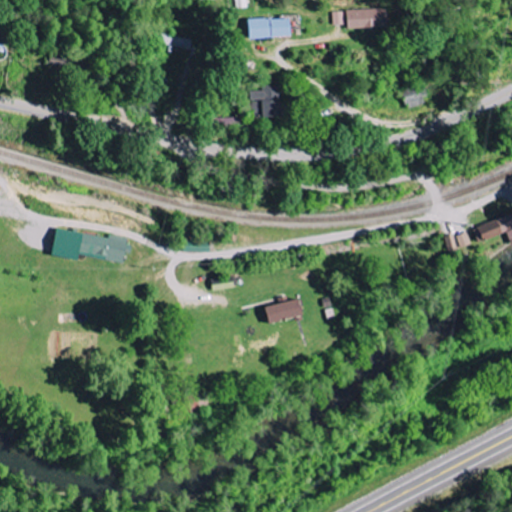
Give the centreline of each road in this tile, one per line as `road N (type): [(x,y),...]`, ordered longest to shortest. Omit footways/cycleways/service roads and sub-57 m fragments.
road 1 (secondary): [(0,102),(195,145),(284,155),(381,145),(511,92)]
road 2 (residential): [(195,145),(214,168),(299,182),(422,174),(441,217),(511,188)]
road 3 (trunk): [(373,511),(511,437)]
